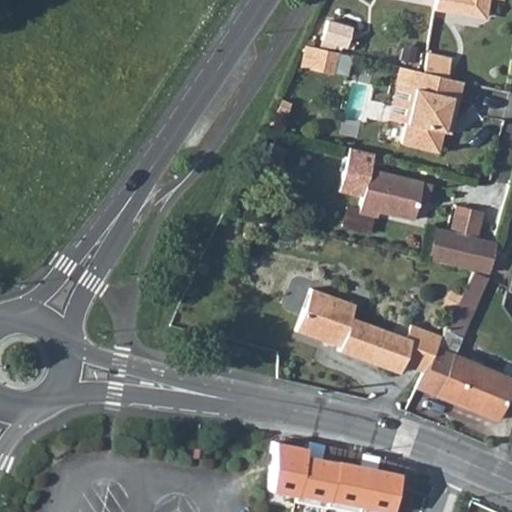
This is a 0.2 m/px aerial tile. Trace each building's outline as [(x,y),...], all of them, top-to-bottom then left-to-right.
[(434,0),(433,9),(441,10),(442,0),(434,0)] [(442,0),(441,10),(477,16),(485,10),(487,0),(442,0)] [(349,24),(325,18),(320,37),(345,43),(349,24)] [(311,46),(304,44),(299,64),(306,65),(311,46)] [(342,53),(311,46),(306,65),(338,73),(342,53)] [(450,56),(426,50),(422,71),(445,77),(450,56)] [(422,71),(397,66),(394,85),(413,88),(400,143),(437,152),(442,131),(445,118),(452,120),(461,81),(445,77),(422,71)] [(449,133),(452,120),(445,118),(442,131),(449,133)] [(270,142),(258,168),(267,172),(279,146),(270,142)] [(283,148),(279,146),(267,172),(272,175),(283,148)] [(361,194),(357,212),(375,217),(377,211),(412,219),(415,204),(416,204),(418,204),(419,204),(420,204),(421,204),(422,204),(423,203),(424,203),(425,202),(426,201),(427,199),(430,183),(367,168),(371,152),(347,146),(337,190),(361,194)] [(455,205),(449,231),(476,238),(482,211),(455,205)] [(415,223),(408,253),(426,257),(433,228),(415,223)] [(449,231),(433,228),(426,257),(446,262),(446,264),(463,268),(463,266),(487,271),(493,242),(476,238),(449,231)] [(478,295),(486,277),(471,271),(463,288),(478,295)] [(338,345),(337,349),(397,371),(400,363),(422,371),(440,335),(410,324),(408,327),(394,322),(391,332),(348,316),(353,303),(310,287),(294,329),(320,339),(322,334),(340,341),(338,345)] [(422,371),(420,375),(441,384),(436,395),(494,419),(510,378),(453,354),(478,295),(463,288),(440,335),(422,371)] [(320,339),(338,345),(340,341),(322,334),(320,339)] [(295,474),(284,473),(282,497),(349,503),(352,463),(297,458),(295,474)]
